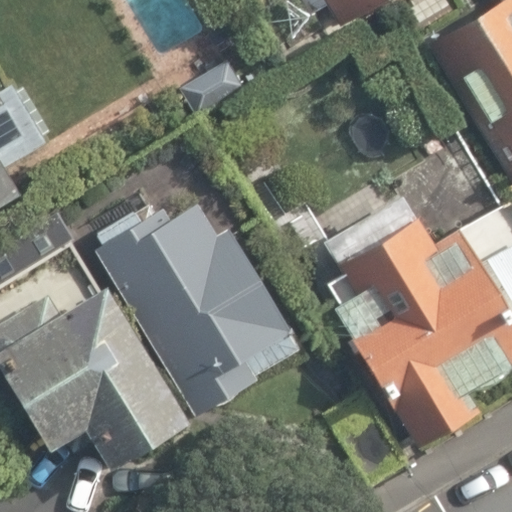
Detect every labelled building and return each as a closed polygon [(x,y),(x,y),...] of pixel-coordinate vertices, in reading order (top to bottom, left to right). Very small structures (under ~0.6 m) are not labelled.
[(317,0),(337,31),(387,0),(317,0)] [(511,0),(504,0),(425,45),(509,191),(511,189),(511,0)] [(0,203),(16,194),(1,170),(45,144),(40,136),(47,131),(19,87),(13,91),(9,85),(0,90),(0,203)] [(159,211),(92,250),(194,419),(255,382),(242,359),(288,331),(226,227),(211,235),(193,205),(165,221),(159,211)] [(431,244),(413,215),(311,275),(413,446),(474,410),(462,390),(511,360),(511,325),(511,324),(511,244),(478,265),(457,229),(431,244)] [(184,423),(100,286),(58,311),(45,291),(0,318),(0,374),(47,450),(80,429),(106,471),(184,423)]
